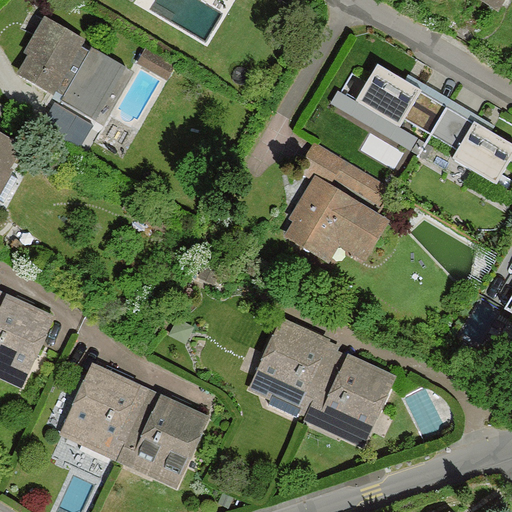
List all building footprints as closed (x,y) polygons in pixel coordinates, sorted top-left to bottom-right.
[(82,42),(45,21),(27,53),(31,56),(21,72),(64,97),(89,53),(79,47),(82,42)] [(89,53),(64,97),(61,102),(93,121),(125,66),(92,47),(89,53)] [(175,64),(148,49),(139,64),(166,79),(175,64)] [(368,82),(353,73),(343,91),(401,126),(405,119),(433,136),(449,108),(379,65),(368,82)] [(511,162),(511,144),(449,108),(433,136),(461,152),(456,161),(511,192),(511,168),(510,167),(511,162)] [(0,193),(24,149),(0,135),(0,193)] [(298,171),(313,180),(287,221),(293,225),(285,237),(328,265),(337,251),(364,268),(393,224),(378,214),(391,194),(315,144),(298,171)] [(0,293),(0,284),(1,283),(0,283),(0,382),(22,392),(55,318),(0,293)] [(511,292),(502,310),(511,315),(511,292)] [(340,349),(282,322),(249,395),(306,421),(304,426),(365,454),(397,382),(337,355),(340,349)] [(208,420),(92,366),(59,437),(175,491),(208,420)] [(511,399),(502,402),(506,414),(511,412),(511,399)]
